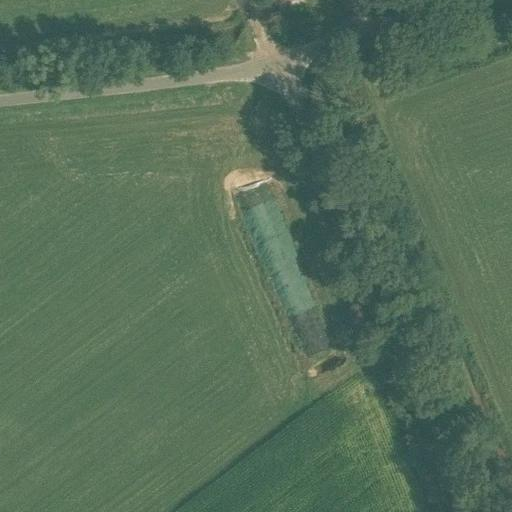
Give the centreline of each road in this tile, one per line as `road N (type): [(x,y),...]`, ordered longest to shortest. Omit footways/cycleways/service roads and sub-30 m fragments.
road 1 (unclassified): [(278,55),(465,511)]
road 2 (unclassified): [(278,55),(0,98)]
road 3 (unclassified): [(458,0),(278,55)]
